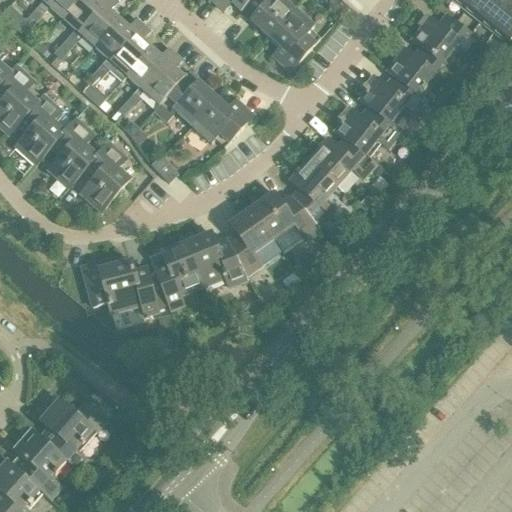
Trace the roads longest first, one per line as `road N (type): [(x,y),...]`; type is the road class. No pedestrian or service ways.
road 1 (tertiary): [(172,488),(511,100)]
road 2 (residential): [(0,177),(29,216),(56,231),(109,233),(205,203),(278,148),(305,110)]
road 3 (unclassified): [(382,511),(511,364)]
road 4 (residential): [(305,110),(248,77),(162,0)]
road 5 (residential): [(305,110),(384,0)]
